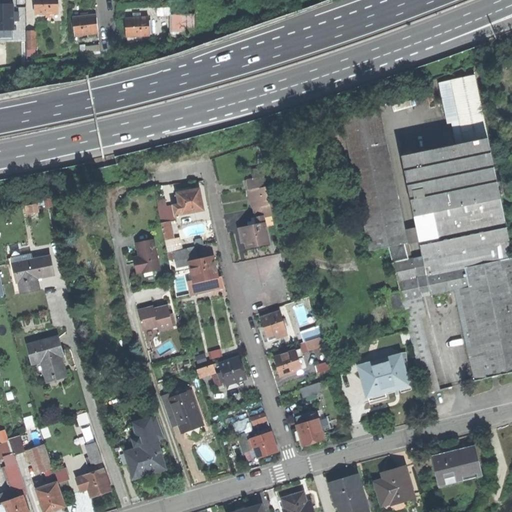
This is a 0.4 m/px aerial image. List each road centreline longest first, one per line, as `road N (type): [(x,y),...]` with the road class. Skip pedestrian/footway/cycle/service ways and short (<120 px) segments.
road 1 (trunk): [(425,0),(203,74),(0,121)]
road 2 (trunk): [(0,155),(162,119),(395,47)]
road 3 (track): [(192,499),(134,314),(109,189),(158,178)]
road 4 (residential): [(295,467),(243,311),(211,171),(158,178)]
road 5 (residential): [(295,467),(511,410)]
road 6 (residential): [(152,511),(295,467)]
road 7 (trunk): [(395,47),(511,0)]
road 8 (trunk): [(395,47),(452,41),(511,21)]
